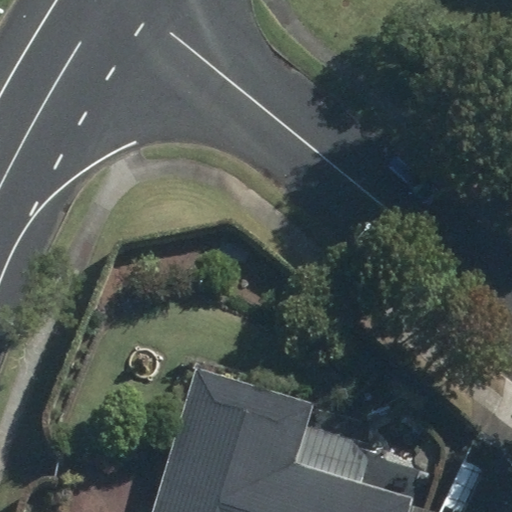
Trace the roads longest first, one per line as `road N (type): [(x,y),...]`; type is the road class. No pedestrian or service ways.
road 1 (residential): [(511,314),(112,0)]
road 2 (unclassified): [(101,0),(0,178)]
